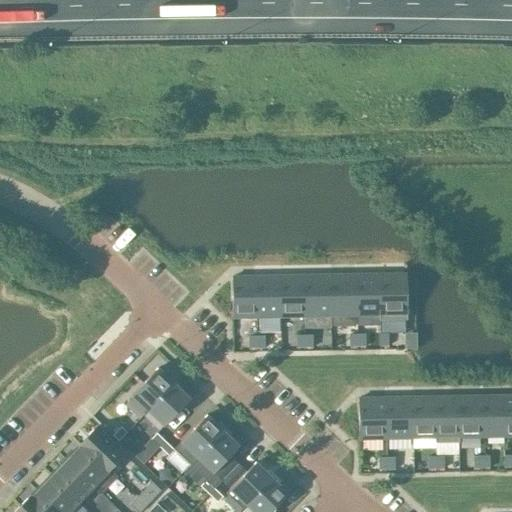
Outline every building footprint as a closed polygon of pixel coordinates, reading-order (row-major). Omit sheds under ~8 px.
[(406,273),(379,274),(380,320),(407,320),(406,273)] [(357,316),(356,274),(330,275),(330,317),(357,316)] [(380,320),(379,274),(356,274),(357,316),(379,316),(379,320),(380,320)] [(304,317),(303,275),(279,276),(280,317),(304,317)] [(330,317),(330,275),(303,275),(304,317),(330,317)] [(256,318),(255,276),(231,276),(232,318),(256,318)] [(280,317),(279,276),(255,276),(256,318),(280,317)] [(380,346),(388,346),(388,334),(380,334),(380,346)] [(357,346),(357,335),(349,335),(349,346),(357,346)] [(365,335),(357,335),(357,346),(365,346),(365,335)] [(264,336),(256,337),(256,348),(265,348),(264,336)] [(304,347),(304,336),(296,336),(296,347),(304,347)] [(312,336),(304,336),(304,347),(313,347),(312,336)] [(256,348),(256,337),(248,337),(248,348),(256,348)] [(147,411),(175,382),(175,381),(173,383),(157,368),(131,395),(147,411)] [(190,399),(174,384),(176,382),(175,382),(147,411),(163,427),(190,399)] [(504,437),(503,395),(480,396),(481,437),(504,437)] [(511,395),(503,395),(504,437),(511,436),(511,395)] [(435,443),(434,396),(412,397),(412,439),(434,438),(434,443),(435,443)] [(458,443),(457,396),(434,396),(435,443),(458,443)] [(481,437),(480,396),(457,396),(458,443),(459,443),(459,438),(481,437)] [(386,439),(385,397),(358,398),(359,440),(386,439)] [(412,439),(412,397),(385,397),(386,439),(412,439)] [(196,458),(224,429),(224,428),(222,430),(206,415),(173,449),(174,450),(190,466),(197,459),(196,458)] [(124,455),(95,427),(86,437),(89,439),(82,446),(108,471),(109,470),(124,455)] [(127,432),(121,427),(113,435),(119,441),(127,432)] [(212,474),(239,446),(223,431),(225,429),(224,429),(196,458),(197,459),(212,474)] [(165,441),(156,433),(151,439),(159,447),(165,441)] [(173,449),(165,441),(159,447),(168,455),(174,450),(173,449)] [(116,477),(109,470),(108,471),(82,446),(76,452),(73,450),(65,459),(93,487),(100,494),(116,477)] [(481,468),(481,456),(473,456),(473,468),(481,468)] [(489,456),(481,456),(481,468),(489,467),(489,456)] [(436,468),(435,457),(427,457),(428,469),(436,468)] [(444,457),(435,457),(436,468),(444,468),(444,457)] [(387,469),(386,458),(378,458),(379,469),(387,469)] [(394,458),(386,458),(387,469),(395,469),(394,458)] [(93,487),(65,459),(56,468),(59,470),(52,477),(78,502),(93,487)] [(245,505),(273,476),(273,475),(271,477),(255,462),(226,493),(243,509),(246,506),(245,505)] [(252,511),(269,511),(290,491),(280,482),(278,484),(272,478),(274,476),(273,476),(245,505),(246,506),(252,511)] [(69,511),(78,502),(52,477),(46,484),(43,481),(35,490),(57,511),(69,511)] [(208,494),(214,489),(206,480),(200,486),(208,494)] [(223,497),(214,489),(208,494),(217,503),(223,497)] [(26,511),(57,511),(35,490),(34,491),(37,493),(31,499),(28,497),(20,506),(26,511)] [(152,500),(143,491),(136,498),(146,507),(152,500)] [(140,511),(146,507),(136,498),(130,505),(137,511),(140,511)]
